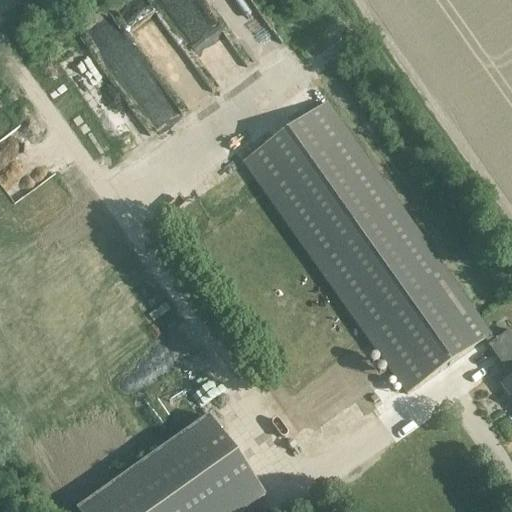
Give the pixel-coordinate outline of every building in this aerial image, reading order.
[(179,0),(165,15),(199,46),(218,27),(188,0),(179,0)] [(244,0),(211,0),(247,39),(265,22),(244,0)] [(89,85),(108,113),(121,104),(101,76),(89,85)] [(326,105),(242,164),(406,396),(484,341),(490,337),(326,105)] [(511,333),(510,331),(494,343),(490,337),(484,341),(488,346),(487,347),(511,380),(502,386),(511,400),(511,333)] [(74,511),(243,511),(264,498),(207,417),(75,511),(74,511)]
